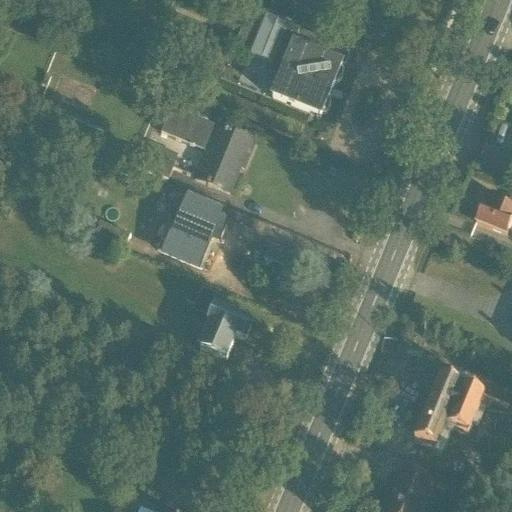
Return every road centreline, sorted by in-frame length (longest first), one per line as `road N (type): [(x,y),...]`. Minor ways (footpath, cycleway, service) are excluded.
road 1 (secondary): [(498,0),(286,511)]
road 2 (unknown): [(308,0),(470,67)]
